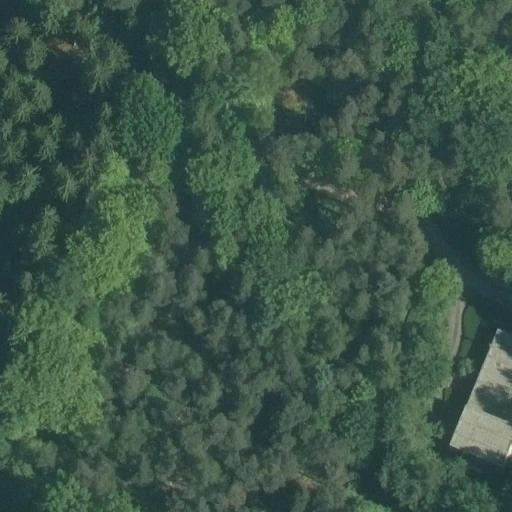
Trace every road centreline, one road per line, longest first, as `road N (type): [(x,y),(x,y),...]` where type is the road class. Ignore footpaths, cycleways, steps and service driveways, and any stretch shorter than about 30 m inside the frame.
road 1 (track): [(184,49),(0,510)]
road 2 (track): [(468,249),(252,116),(184,49),(166,0)]
